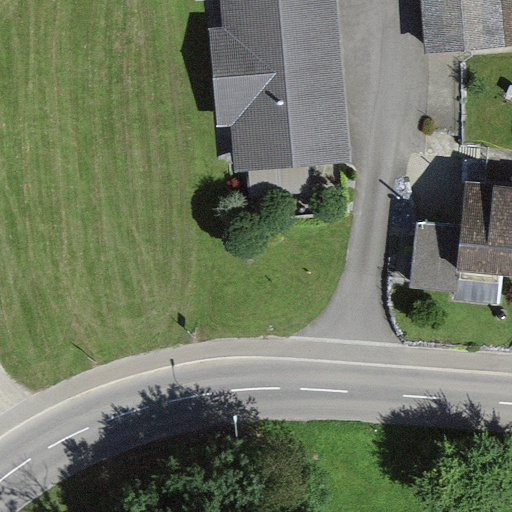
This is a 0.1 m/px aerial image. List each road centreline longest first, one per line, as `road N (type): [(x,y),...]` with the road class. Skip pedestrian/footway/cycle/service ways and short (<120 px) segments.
road 1 (tertiary): [(0,484),(92,430),(189,396),(290,388),(511,404)]
road 2 (track): [(361,392),(381,143),(375,0)]
